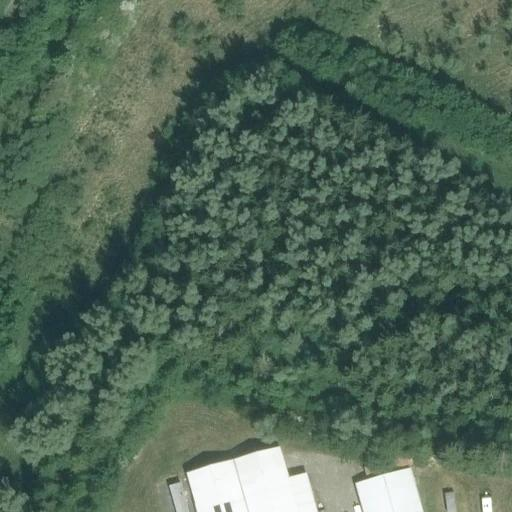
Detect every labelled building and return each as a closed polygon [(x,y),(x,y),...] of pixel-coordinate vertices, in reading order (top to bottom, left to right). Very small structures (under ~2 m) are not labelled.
[(314,511),(304,477),(287,482),(278,451),(186,477),(195,511),(314,511)] [(419,511),(408,472),(356,486),(363,511),(419,511)] [(168,488),(174,511),(188,511),(180,485),(168,488)] [(438,511),(450,511),(445,491),(435,494),(438,511)] [(469,493),(465,511),(476,511),(479,495),(469,493)] [(495,497),(491,511),(503,511),(506,500),(495,497)]
